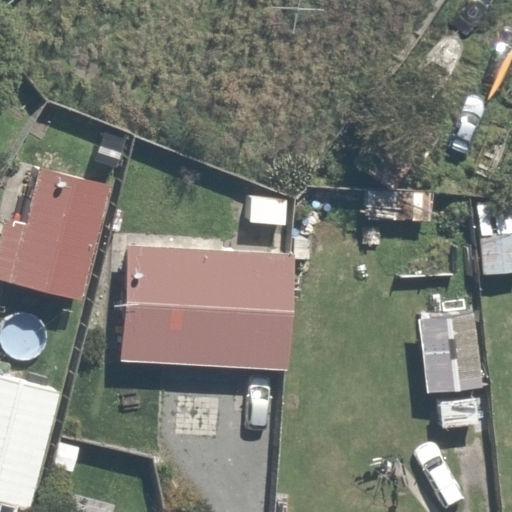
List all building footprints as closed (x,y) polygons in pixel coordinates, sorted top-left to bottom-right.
[(96,179),(30,166),(21,212),(0,207),(0,275),(73,291),(96,179)] [(511,222),(469,222),(469,264),(511,264),(511,222)] [(282,236),(122,225),(113,354),(273,365),(282,236)] [(472,305),(406,310),(411,381),(477,376),(472,305)] [(54,383),(0,371),(0,483),(30,490),(54,383)]
